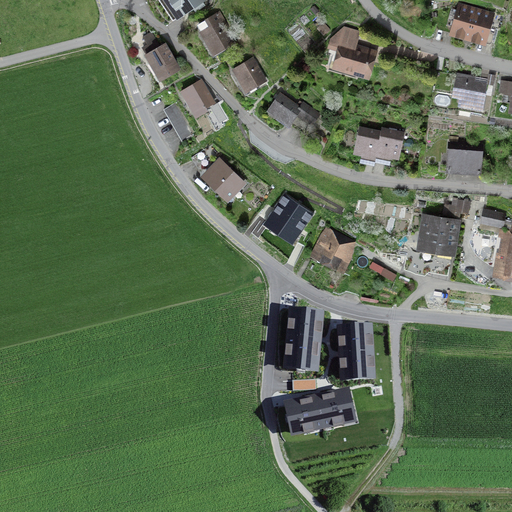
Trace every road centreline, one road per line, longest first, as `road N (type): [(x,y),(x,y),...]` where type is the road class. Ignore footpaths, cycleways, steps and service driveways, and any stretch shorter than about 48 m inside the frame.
road 1 (unclassified): [(113,34),(169,165),(283,278),(365,313),(511,326)]
road 2 (residential): [(103,1),(149,18),(278,146),(370,182),(511,190)]
road 3 (residential): [(367,0),(428,49),(511,70)]
road 4 (track): [(266,397),(282,466),(322,511)]
